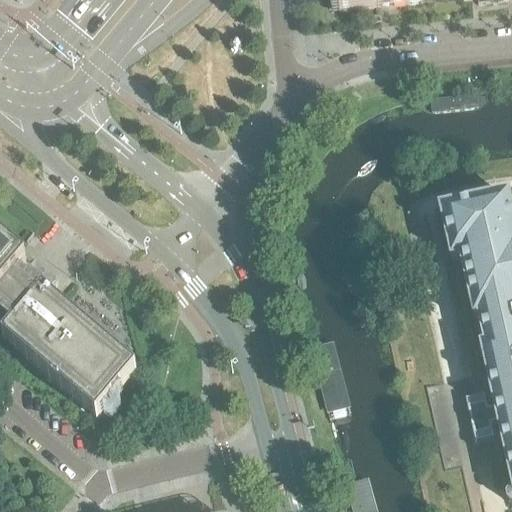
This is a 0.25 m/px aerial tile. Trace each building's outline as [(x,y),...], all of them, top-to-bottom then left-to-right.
[(511,0),(338,0),(339,14),(424,6),(423,0),(434,0),(435,0),(462,0),(463,2),(464,2),(464,4),(475,3),(476,8),(502,5),(511,4),(511,0)] [(420,105),(424,128),(495,118),(492,94),(420,105)] [(511,212),(509,199),(488,203),(488,202),(441,213),(452,263),(461,261),(475,319),(479,318),(486,350),(482,351),(495,409),(491,410),(488,411),(485,398),(466,402),(476,444),(494,440),(491,427),(499,425),(511,484),(511,493),(511,494),(507,499),(509,505),(511,506),(511,212)] [(336,334),(310,341),(332,428),(358,424),(336,334)] [(352,511),(377,511),(369,482),(346,489),(352,511)]
